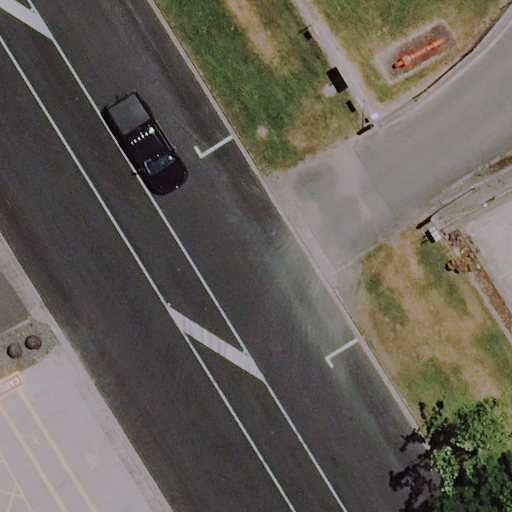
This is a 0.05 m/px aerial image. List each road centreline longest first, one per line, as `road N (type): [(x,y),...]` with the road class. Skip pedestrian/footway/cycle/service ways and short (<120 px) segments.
road 1 (tertiary): [(4,0),(322,511)]
road 2 (unknown): [(511,179),(370,290),(234,368)]
